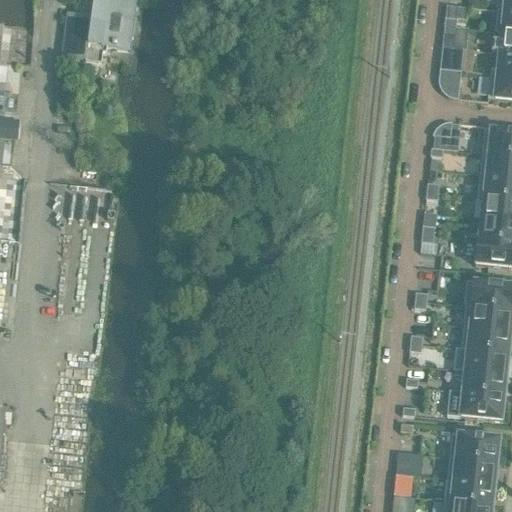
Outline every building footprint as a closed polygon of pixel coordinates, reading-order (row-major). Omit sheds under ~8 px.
[(65,16),(60,62),(85,65),(86,54),(105,56),(106,50),(128,53),(135,0),(99,0),(97,21),(65,16)] [(511,0),(505,0),(504,14),(496,13),(496,14),(511,15),(511,0)] [(511,15),(496,14),(494,35),(511,37),(511,15)] [(456,23),(444,22),(444,30),(456,31),(456,23)] [(456,31),(444,30),(443,38),(455,39),(456,31)] [(511,37),(494,35),(494,36),(501,37),(499,57),(511,58),(511,37)] [(463,75),(465,54),(441,51),(439,73),(461,75),(463,75)] [(511,58),(499,57),(497,78),(511,80),(511,58)] [(451,74),(439,73),(438,85),(440,93),(444,98),(447,101),(454,103),(458,104),(461,75),(451,74)] [(511,80),(489,77),(487,103),(511,105),(511,80)] [(0,140),(17,142),(19,124),(0,122),(0,140)] [(433,138),(432,140),(449,142),(451,126),(450,126),(448,126),(445,127),(442,128),(439,129),(437,131),(435,133),(434,135),(433,138)] [(511,135),(483,133),(480,157),(511,160),(511,135)] [(430,152),(429,160),(441,161),(442,153),(430,152)] [(478,179),(511,182),(511,160),(480,157),(478,179)] [(511,182),(478,179),(476,200),(511,204),(511,182)] [(438,188),(427,187),(426,195),(437,196),(438,188)] [(437,196),(426,195),(425,203),(437,204),(437,196)] [(511,204),(476,200),(475,201),(484,202),(481,223),(511,225),(511,204)] [(511,225),(481,223),(479,244),(511,247),(511,225)] [(434,231),(422,230),(421,238),(433,239),(434,231)] [(433,239),(421,238),(420,246),(432,247),(433,239)] [(511,247),(477,244),(474,269),(511,272),(511,247)] [(511,314),(511,289),(465,285),(462,309),(464,309),(511,314)] [(427,298),(415,296),(414,304),(426,305),(427,298)] [(413,312),(425,313),(426,305),(414,304),(413,312)] [(464,309),(462,331),(511,336),(511,333),(511,323),(511,314),(464,309)] [(511,336),(462,331),(460,352),(507,358),(508,349),(510,349),(511,336)] [(422,341),(410,339),(409,347),(421,348),(422,341)] [(421,348),(409,347),(408,355),(420,356),(421,348)] [(506,366),(507,358),(460,352),(460,354),(467,354),(465,375),(507,379),(508,367),(506,366)] [(506,392),(507,379),(465,375),(462,396),(502,400),(503,392),(506,392)] [(405,382),(405,390),(416,391),(417,383),(405,382)] [(449,395),(446,420),(501,426),(504,401),(502,400),(462,396),(449,395)] [(414,413),(402,411),(402,419),(413,420),(414,413)] [(401,428),(400,436),(412,437),(412,429),(401,428)] [(497,467),(500,442),(451,437),(448,462),(495,467),(497,467)] [(409,458),(398,456),(397,464),(409,466),(409,458)] [(448,462),(446,483),(495,489),(497,476),(494,476),(495,467),(448,462)] [(494,501),(495,489),(446,483),(444,505),(490,510),(491,501),(494,501)] [(406,493),(394,491),(393,499),(405,501),(406,493)] [(405,501),(393,499),(392,507),(404,509),(405,501)]
